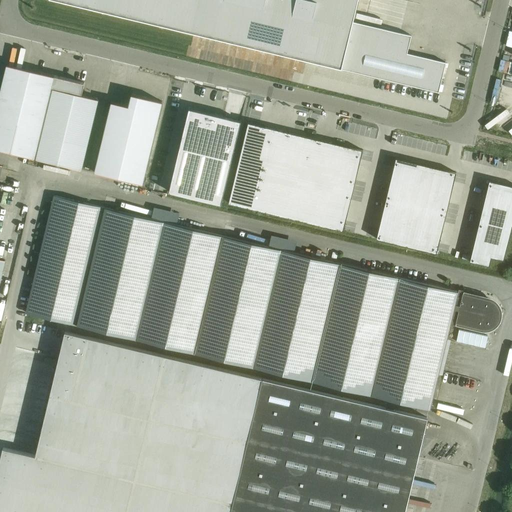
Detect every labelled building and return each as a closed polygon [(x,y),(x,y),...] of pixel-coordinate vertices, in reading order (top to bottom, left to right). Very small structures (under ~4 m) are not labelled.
[(55,0),(440,92),(447,62),(408,53),(412,35),(353,21),(354,16),(357,5),(358,0),(55,0)] [(0,149),(35,158),(55,75),(7,64),(0,94),(0,149)] [(99,99),(82,95),(85,83),(55,75),(35,158),(82,169),(99,99)] [(129,108),(112,104),(95,172),(142,183),(161,103),(132,96),(129,108)] [(189,108),(169,191),(170,192),(221,204),(222,203),(222,202),(242,120),(240,120),(189,108)] [(248,123),(228,205),(344,232),(364,151),(248,123)] [(395,157),(376,238),(437,253),(456,171),(395,157)] [(511,184),(489,179),(470,260),(490,265),(492,256),(504,259),(511,226),(511,184)] [(55,195),(27,313),(77,325),(135,339),(194,353),(254,367),(288,375),(311,381),(360,392),(371,395),(430,409),(439,370),(446,340),(451,321),(482,329),(484,329),(485,329),(486,329),(488,329),(489,328),(490,328),(491,327),(493,327),(494,326),(495,325),(496,324),(497,323),(498,322),(498,321),(499,320),(500,319),(500,318),(500,316),(501,315),(501,314),(501,312),(500,311),(500,310),(500,308),(499,307),(499,306),(498,305),(497,304),(496,303),(495,302),(494,301),(493,300),(492,300),(491,299),(489,299),(458,291),(398,277),(340,263),(294,252),(297,241),(288,238),(272,235),(269,246),(222,235),(177,224),(179,213),(166,209),(154,207),(151,218),(105,207),(55,195)] [(4,447),(0,463),(0,511),(405,511),(419,457),(428,418),(63,331),(57,357),(34,454),(4,447)]
